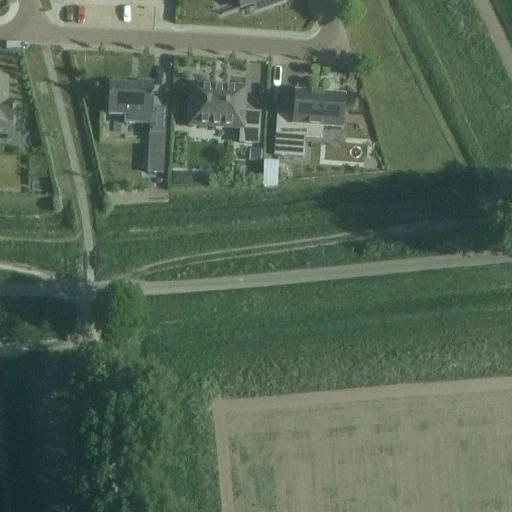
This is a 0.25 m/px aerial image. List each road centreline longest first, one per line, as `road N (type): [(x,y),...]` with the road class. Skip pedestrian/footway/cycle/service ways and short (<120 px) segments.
road 1 (unclassified): [(0,290),(193,287),(511,256)]
road 2 (residential): [(323,0),(326,43),(305,52),(30,33)]
road 3 (track): [(90,292),(112,511)]
